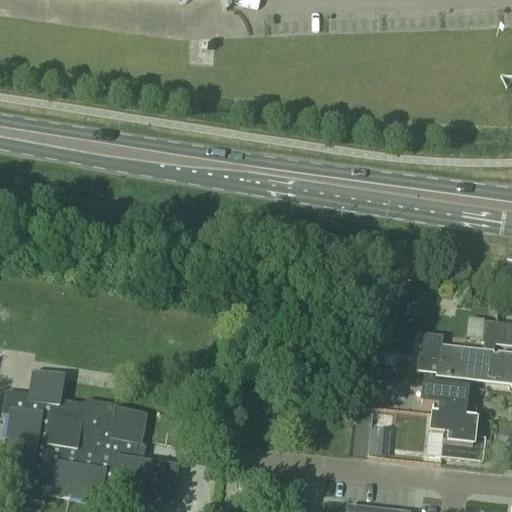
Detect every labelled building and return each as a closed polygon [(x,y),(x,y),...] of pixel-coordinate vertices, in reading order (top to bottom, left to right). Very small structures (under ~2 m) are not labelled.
[(408,275),(408,265),(383,264),(383,274),(408,275)] [(483,346),(482,356),(441,351),(442,339),(419,337),(415,374),(436,377),(436,379),(466,382),(511,386),(511,359),(492,357),(493,347),(511,349),(511,341),(511,328),(483,326),(481,346),(483,346)] [(374,337),(365,335),(361,365),(370,366),(374,337)] [(382,356),(381,369),(394,370),(395,358),(382,356)] [(382,373),(382,374),(380,384),(390,385),(392,374),(382,373)] [(145,450),(140,449),(145,419),(145,418),(113,413),(114,409),(83,404),(83,408),(59,404),(63,380),(32,375),(28,399),(4,395),(0,418),(9,420),(0,474),(24,478),(20,502),(43,506),(45,497),(99,506),(102,487),(110,489),(110,493),(140,497),(139,506),(170,511),(177,470),(142,465),(145,450)] [(463,409),(466,382),(436,379),(435,388),(423,387),(420,407),(432,409),(431,418),(473,422),(474,411),(463,409)] [(471,440),(473,422),(431,418),(429,437),(440,438),(439,447),(438,460),(480,465),(482,452),(483,441),(471,440)] [(387,460),(388,445),(375,444),(373,459),(385,460),(387,460)]
